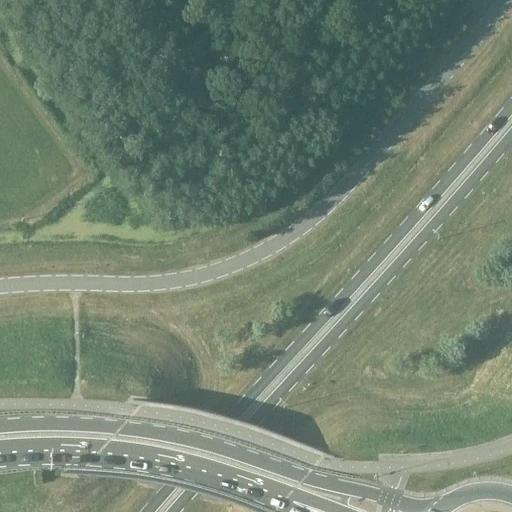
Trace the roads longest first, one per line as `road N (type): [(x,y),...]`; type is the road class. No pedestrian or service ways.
road 1 (unclassified): [(504,0),(336,194),(265,250),(166,282),(0,286)]
road 2 (primary): [(511,101),(146,511)]
road 3 (primary): [(171,511),(511,131)]
road 4 (primary): [(421,511),(155,434),(0,425)]
road 5 (primary): [(0,452),(133,458),(312,511)]
